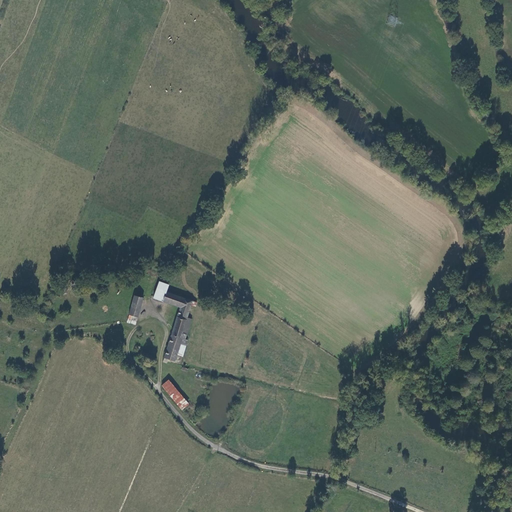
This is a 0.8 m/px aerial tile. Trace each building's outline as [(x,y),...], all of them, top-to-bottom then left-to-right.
[(179,307),(173,327),(189,330),(192,320),(187,318),(191,306),(193,300),(164,291),(167,284),(158,281),(152,296),(179,307)] [(128,314),(128,315),(136,317),(142,298),(133,296),(129,311),(128,311),(127,311),(126,312),(126,313),(127,314),(128,314)] [(134,325),(136,317),(128,315),(127,323),(134,325)] [(168,359),(175,361),(178,352),(181,344),(183,339),(185,340),(187,335),(188,335),(189,330),(173,327),(163,361),(167,363),(168,359)] [(169,379),(161,385),(182,410),(189,404),(169,379)]
